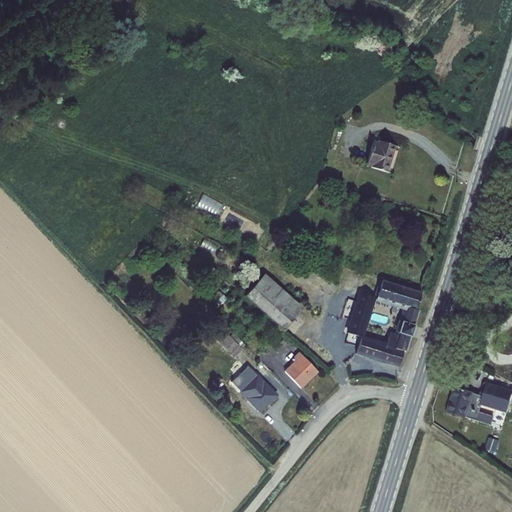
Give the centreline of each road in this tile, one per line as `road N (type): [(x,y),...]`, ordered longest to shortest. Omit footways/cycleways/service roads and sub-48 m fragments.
road 1 (primary): [(414,400),(511,80)]
road 2 (unclassified): [(249,511),(334,407),(374,391),(414,400)]
